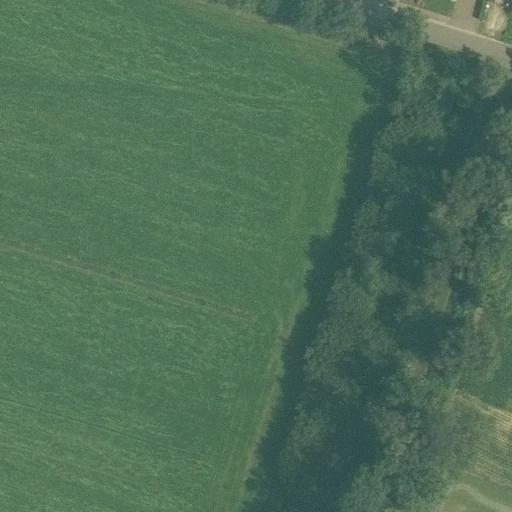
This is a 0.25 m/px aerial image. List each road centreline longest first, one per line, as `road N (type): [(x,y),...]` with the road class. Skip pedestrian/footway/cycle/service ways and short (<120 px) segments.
road 1 (track): [(374,511),(509,58)]
road 2 (unclassified): [(511,58),(318,0)]
